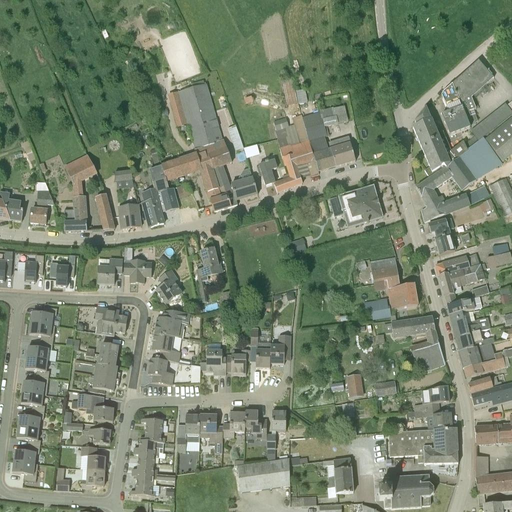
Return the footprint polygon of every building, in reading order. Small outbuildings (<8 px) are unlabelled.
[(471,117),(469,113),(475,110),(471,99),(493,80),(478,63),(441,96),(448,114),(441,117),(450,138),(470,129),(470,128),(478,122),(475,116),(471,117)] [(223,142),(206,85),(178,93),(188,126),(195,150),(204,147),(218,190),(226,196),(233,194),(236,202),(257,196),(253,179),(230,186),(223,167),(231,164),(224,142),(223,142)] [(298,104),(298,105),(307,103),(305,91),(296,93),(298,104)] [(188,126),(178,93),(167,96),(176,129),(188,126)] [(254,98),(247,101),(249,106),(256,103),(254,98)] [(505,105),(490,117),(499,127),(511,116),(511,102),(507,107),(505,105)] [(334,110),(320,114),(324,128),(337,125),(348,122),(344,108),(334,110)] [(430,122),(425,110),(415,123),(417,127),(413,129),(429,168),(424,172),(430,180),(457,158),(466,150),(463,143),(451,153),(443,133),(437,135),(431,121),(430,122)] [(327,137),(324,128),(320,114),(302,119),(318,174),(355,163),(355,162),(350,146),(348,139),(335,142),(337,150),(324,154),(320,139),(327,137)] [(471,132),(475,138),(479,142),(497,127),(490,117),(471,132)] [(318,174),(302,119),(293,122),(295,126),(289,128),(286,119),(273,123),(276,132),(277,132),(278,141),(282,159),(283,159),(285,166),(286,166),(290,180),(274,186),(277,194),(302,186),(300,181),(310,178),(319,176),(318,174)] [(229,129),(236,152),(244,149),(238,127),(229,129)] [(469,152),(479,145),(475,138),(464,145),(469,152)] [(259,146),(244,150),(244,151),(247,161),(247,162),(253,160),(252,159),(262,157),(259,146)] [(230,209),(226,196),(218,190),(204,147),(195,150),(194,150),(196,156),(201,171),(208,193),(210,192),(213,200),(210,201),(214,214),(230,209)] [(154,165),(160,163),(157,155),(156,150),(150,152),(154,165)] [(63,165),(72,185),(74,199),(74,212),(64,212),(64,224),(64,234),(87,233),(85,198),(83,198),(82,182),(97,175),(88,157),(73,164),(72,161),(63,165)] [(462,192),(475,181),(457,158),(430,180),(416,189),(425,206),(427,210),(421,213),(424,224),(471,208),(466,196),(448,203),(447,201),(444,202),(442,198),(435,202),(430,193),(450,177),(462,192)] [(166,182),(192,174),(187,159),(180,162),(162,168),(162,169),(166,182)] [(274,162),(273,160),(267,162),(267,163),(265,163),(265,164),(259,167),(265,188),(275,185),(270,172),(277,170),(274,162)] [(151,229),(164,225),(155,195),(157,195),(169,191),(166,182),(162,169),(149,172),(154,191),(146,194),(148,203),(144,204),(151,229)] [(115,183),(132,181),(131,172),(114,175),(115,183)] [(511,214),(511,196),(505,181),(490,187),(503,218),(511,214)] [(377,200),(373,188),(338,198),(338,199),(329,201),(334,219),(344,216),(348,230),(367,224),(367,225),(368,224),(368,223),(383,219),(379,206),(377,200)] [(32,210),(30,225),(45,226),(47,212),(46,212),(47,207),(54,207),(49,193),(39,193),(38,205),(37,205),(37,211),(32,210)] [(10,222),(21,224),(23,212),(20,212),(21,204),(8,202),(9,197),(0,196),(3,203),(10,222)] [(96,199),(104,232),(114,232),(105,196),(96,199)] [(483,204),(483,205),(486,211),(493,208),(490,200),(483,204)] [(0,220),(10,222),(3,203),(0,202),(0,220)] [(121,231),(141,229),(138,206),(118,208),(121,231)] [(467,225),(483,220),(480,211),(464,215),(467,225)] [(434,234),(437,241),(451,237),(449,231),(454,230),(451,220),(428,227),(430,235),(434,234)] [(439,257),(439,258),(456,253),(451,237),(437,241),(437,242),(434,242),(434,243),(435,243),(439,257)] [(292,256),(306,252),(303,242),(289,246),(292,256)] [(502,257),(509,255),(506,245),(492,249),(494,259),(502,257)] [(207,284),(207,281),(207,278),(222,274),(218,258),(216,259),(214,251),(201,254),(205,270),(195,272),(197,280),(204,318),(210,316),(203,285),(207,284)] [(11,278),(13,254),(5,253),(4,261),(0,261),(0,283),(4,283),(5,278),(11,278)] [(439,278),(462,272),(480,267),(481,268),(482,268),(478,255),(466,258),(435,267),(438,278),(439,278)] [(509,255),(502,257),(504,266),(511,265),(509,255)] [(169,262),(164,258),(160,262),(165,267),(169,262)] [(36,286),(36,278),(42,278),(44,260),(36,259),(35,267),(26,266),(24,285),(36,286)] [(121,275),(122,262),(109,261),(109,269),(99,268),(99,269),(98,286),(114,287),(114,274),(121,275)] [(125,262),(123,277),(130,277),(130,285),(144,285),(144,278),(151,279),(152,264),(144,264),(144,262),(125,262)] [(367,269),(364,262),(356,264),(358,272),(367,269)] [(74,278),(75,267),(57,266),(56,287),(67,288),(68,278),(74,278)] [(485,281),(481,268),(480,267),(462,272),(466,287),(485,281)] [(371,272),(373,284),(398,280),(396,268),(371,272)] [(171,272),(159,280),(165,289),(160,292),(158,290),(156,292),(165,306),(182,294),(173,283),(177,280),(171,272)] [(444,298),(454,296),(453,292),(461,290),(461,288),(466,287),(462,272),(439,278),(444,298)] [(392,312),(418,307),(414,286),(389,291),(392,312)] [(474,299),(489,295),(487,287),(471,292),(474,299)] [(231,293),(222,294),(224,308),(234,306),(231,293)] [(293,294),(286,296),(288,303),(295,301),(293,294)] [(508,296),(500,298),(502,307),(510,305),(508,296)] [(449,317),(473,313),(473,312),(482,310),(479,299),(457,305),(447,307),(449,317)] [(390,314),(388,300),(363,304),(365,316),(372,315),(373,321),(390,319),(391,323),(396,322),(395,313),(390,314)] [(56,318),(57,311),(44,309),(44,315),(32,314),(32,315),(31,315),(30,324),(31,324),(31,325),(51,328),(53,317),(56,318)] [(115,334),(125,335),(127,319),(113,317),(114,311),(97,309),(95,322),(98,322),(96,335),(100,335),(114,338),(115,334)] [(186,315),(164,313),(163,320),(160,319),(159,324),(156,324),(154,336),(172,339),(182,340),(184,328),(186,315)] [(473,313),(449,317),(455,341),(473,337),(472,335),(480,333),(490,330),(488,319),(475,322),(473,313)] [(435,368),(444,365),(440,351),(437,341),(436,341),(432,342),(430,334),(434,333),(434,332),(432,319),(385,327),(386,335),(393,334),(393,339),(425,335),(427,343),(410,348),(418,373),(435,368)] [(51,328),(31,325),(31,326),(30,326),(29,335),(29,336),(41,338),(40,344),(53,345),(55,328),(51,328)] [(482,342),(480,333),(472,335),(473,337),(455,341),(459,355),(483,349),(483,347),(494,345),(492,339),(482,342)] [(162,362),(178,364),(180,354),(170,353),(172,339),(154,336),(152,352),(163,354),(162,362)] [(270,352),(270,366),(284,366),(285,352),(291,353),(291,338),(279,337),(279,347),(271,346),(270,352)] [(53,345),(40,344),(39,350),(28,348),(28,350),(27,350),(26,359),(27,359),(26,360),(47,362),(48,352),(52,352),(53,345)] [(100,355),(117,358),(118,348),(102,345),(100,355)] [(459,355),(463,369),(498,361),(496,355),(485,357),(483,349),(459,355)] [(511,350),(502,352),(503,353),(508,352),(509,358),(511,357),(511,350)] [(227,357),(227,359),(227,374),(231,374),(231,377),(245,377),(246,362),(250,362),(251,351),(242,351),(241,357),(232,356),(232,357),(227,357)] [(270,370),(270,366),(270,352),(257,352),(255,370),(270,370)] [(503,359),(509,358),(508,352),(503,353),(496,355),(498,361),(463,369),(466,380),(476,377),(506,369),(503,359)] [(226,374),(227,374),(227,359),(222,359),(222,353),(207,353),(207,364),(207,371),(207,373),(218,373),(218,377),(226,377),(226,374)] [(117,358),(100,355),(98,365),(115,368),(117,358)] [(47,362),(26,360),(26,361),(25,370),(25,371),(37,373),(36,378),(48,380),(49,373),(46,373),(47,362)] [(177,376),(179,365),(178,365),(178,364),(162,362),(150,360),(148,376),(154,377),(153,384),(152,384),(171,387),(173,376),(177,376)] [(117,369),(115,368),(98,365),(98,366),(96,366),(94,377),(119,381),(120,375),(116,374),(117,369)] [(191,367),(191,376),(200,376),(200,371),(200,368),(191,367)] [(92,389),(93,389),(97,390),(101,391),(105,391),(105,392),(113,393),(114,387),(118,388),(119,381),(94,377),(92,389)] [(346,379),(349,400),(363,398),(360,377),(346,379)] [(22,393),(22,394),(43,397),(46,397),(48,380),(36,378),(35,384),(24,383),(23,384),(22,393)] [(468,386),(471,395),(499,387),(496,378),(468,386)] [(375,386),(376,398),(396,395),(395,383),(375,386)] [(331,385),(332,393),(343,391),(343,384),(331,385)] [(415,412),(440,410),(439,405),(449,404),(447,388),(421,392),(422,406),(415,407),(415,412)] [(471,397),(473,407),(504,400),(502,390),(471,397)] [(43,397),(22,394),(22,395),(20,404),(21,404),(21,406),(32,407),(32,413),(44,414),(45,408),(42,407),(43,397)] [(91,397),(78,396),(78,403),(78,410),(90,410),(91,397)] [(355,418),(353,405),(342,406),(343,419),(355,418)] [(113,410),(95,410),(95,415),(94,423),(113,424),(113,410)] [(440,415),(440,410),(415,412),(416,420),(434,418),(435,431),(451,431),(450,415),(440,415)] [(44,414),(32,413),(31,419),(19,417),(19,419),(18,428),(18,429),(39,431),(40,421),(43,421),(44,414)] [(267,436),(267,430),(262,429),(263,421),(258,421),(258,413),(245,413),(245,415),(245,431),(252,431),(251,435),(256,435),(256,441),(266,441),(267,436)] [(272,432),(285,432),(286,413),(272,413),(272,432)] [(245,415),(230,415),(230,423),(224,422),(224,431),(224,440),(234,440),(234,434),(245,434),(245,431),(245,415)] [(511,416),(510,417),(511,426),(474,429),(476,448),(475,448),(475,458),(475,480),(477,496),(511,490),(511,416)] [(201,417),(186,417),(186,444),(200,444),(200,440),(201,417)] [(216,417),(201,417),(200,440),(210,440),(210,445),(214,445),(214,455),(222,455),(222,445),(223,440),(224,440),(224,431),(216,431),(216,417)] [(146,425),(146,432),(162,433),(162,427),(167,427),(167,421),(142,421),(141,424),(146,425)] [(39,431),(18,429),(18,430),(17,430),(16,439),(17,439),(16,440),(28,442),(27,447),(40,449),(41,442),(37,442),(39,431)] [(458,466),(456,430),(451,431),(435,431),(389,434),(389,458),(417,457),(418,465),(424,464),(424,466),(425,466),(458,466)] [(110,446),(110,432),(89,431),(89,438),(94,438),(93,446),(110,446)] [(162,433),(146,432),(145,440),(140,439),(140,442),(161,444),(165,445),(165,440),(161,439),(162,433)] [(276,436),(267,436),(266,441),(266,464),(275,463),(276,436)] [(134,452),(159,455),(159,450),(155,450),(155,444),(161,445),(161,444),(140,442),(139,450),(134,450),(134,452)] [(39,456),(40,449),(27,447),(27,453),(15,452),(15,453),(14,453),(13,462),(14,462),(14,463),(34,466),(36,455),(39,456)] [(89,455),(88,472),(104,473),(105,459),(96,459),(97,450),(82,449),(81,455),(89,455)] [(139,456),(138,464),(154,465),(154,459),(158,459),(159,455),(134,452),(133,456),(139,456)] [(353,495),(350,460),(322,462),(323,467),(327,467),(329,490),(335,490),(336,496),(353,495)] [(275,463),(266,464),(243,467),(237,468),(241,494),(290,487),(289,461),(275,463)] [(34,466),(14,463),(13,464),(12,473),(12,475),(24,476),(23,482),(36,484),(38,467),(34,466)] [(157,476),(157,471),(153,471),(154,465),(138,464),(137,472),(132,471),(132,474),(157,476)] [(103,488),(104,473),(88,472),(87,482),(81,482),(82,490),(89,490),(89,488),(103,488)] [(136,486),(152,487),(152,481),(156,481),(175,483),(175,478),(157,476),(132,474),(132,478),(137,478),(136,486)] [(429,486),(429,480),(428,477),(427,477),(382,479),(383,488),(379,488),(378,489),(379,502),(384,501),(384,510),(391,510),(391,511),(421,509),(421,508),(430,508),(429,499),(433,495),(433,490),(429,486)] [(68,493),(69,482),(57,481),(57,493),(68,493)] [(152,487),(136,486),(136,493),(131,493),(130,496),(151,498),(151,497),(155,498),(156,493),(152,493),(152,487)] [(291,509),(316,508),(316,499),(290,499),(291,509)] [(506,511),(507,511),(511,511),(511,503),(483,507),(483,511),(506,511)]
